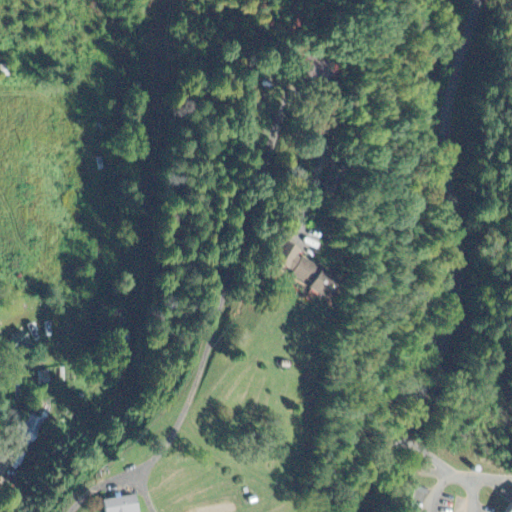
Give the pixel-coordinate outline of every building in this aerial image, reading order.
[(327,87),(333,68),(303,57),(296,75),(327,87)] [(324,275),(288,258),(291,251),(272,242),(260,267),(316,293),(324,275)] [(25,343),(19,334),(1,347),(8,356),(25,343)] [(38,387),(49,384),(46,371),(34,374),(38,387)] [(10,436),(32,446),(43,421),(21,412),(10,436)] [(511,511),(511,495),(501,511),(511,511)] [(133,511),(133,498),(99,500),(99,511),(133,511)]
